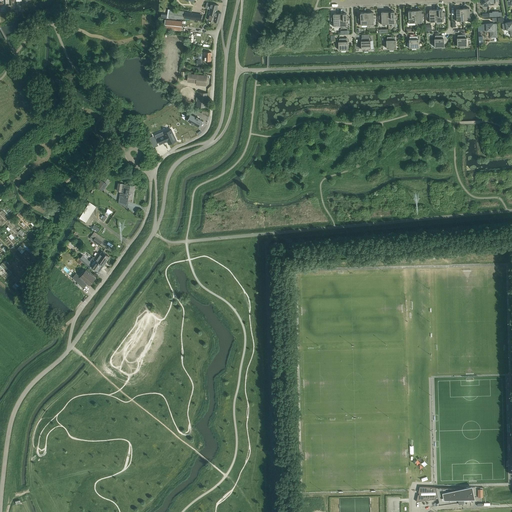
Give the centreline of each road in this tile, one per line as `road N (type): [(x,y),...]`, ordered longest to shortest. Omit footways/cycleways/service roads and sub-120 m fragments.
road 1 (unknown): [(42,511),(30,467),(39,416),(73,385),(169,261),(227,248),(249,262),(257,310),(256,511)]
road 2 (unknown): [(259,69),(255,130),(265,147),(246,180),(251,196),(361,190),(411,173),(456,176)]
road 3 (unknown): [(258,93),(511,79)]
road 4 (residential): [(68,350),(77,313),(143,225),(153,174)]
road 5 (unclassified): [(0,503),(12,416),(68,350)]
road 6 (residential): [(168,153),(208,126),(222,19)]
road 7 (unclassified): [(68,350),(154,230)]
